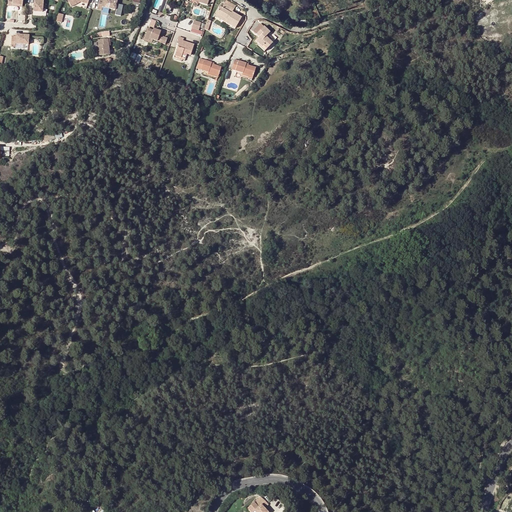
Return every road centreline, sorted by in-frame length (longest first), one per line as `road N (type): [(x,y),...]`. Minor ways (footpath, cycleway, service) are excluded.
road 1 (track): [(40,198),(80,299),(65,373),(155,351),(201,315),(271,283)]
road 2 (track): [(271,283),(428,218),(480,163),(511,151)]
road 3 (residential): [(392,0),(302,29),(254,10)]
road 4 (tertiary): [(324,511),(314,496),(276,479),(239,485),(213,511)]
